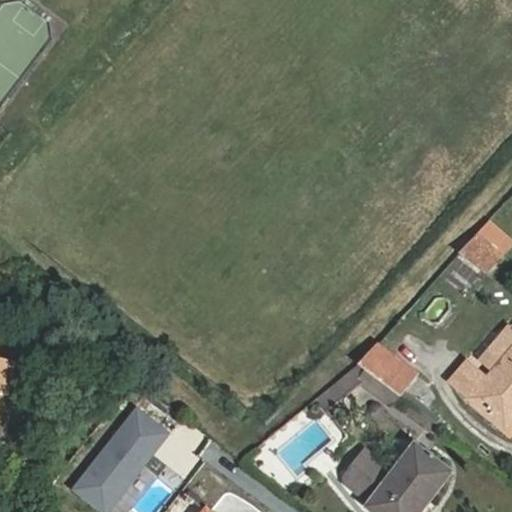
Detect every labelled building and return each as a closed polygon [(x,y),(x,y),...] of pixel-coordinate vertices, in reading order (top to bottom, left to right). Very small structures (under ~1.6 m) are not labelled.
[(498,250),(476,234),(459,251),(484,270),(498,250)] [(446,323),(449,300),(431,297),(427,320),(446,323)] [(370,372),(400,395),(417,371),(379,340),(358,363),(370,372)] [(484,408),(509,426),(511,422),(511,348),(481,388),(459,371),(444,391),(466,407),(478,416),(484,408)] [(0,387),(4,388),(9,361),(0,358),(0,387)] [(327,389),(335,399),(370,372),(358,363),(327,389)] [(339,404),(335,399),(327,389),(315,399),(327,413),(339,404)] [(143,458),(158,442),(141,426),(126,442),(143,458)] [(366,504),(375,511),(407,511),(415,502),(424,508),(453,471),(416,442),(366,504)] [(415,502),(407,511),(420,511),(424,508),(415,502)]
